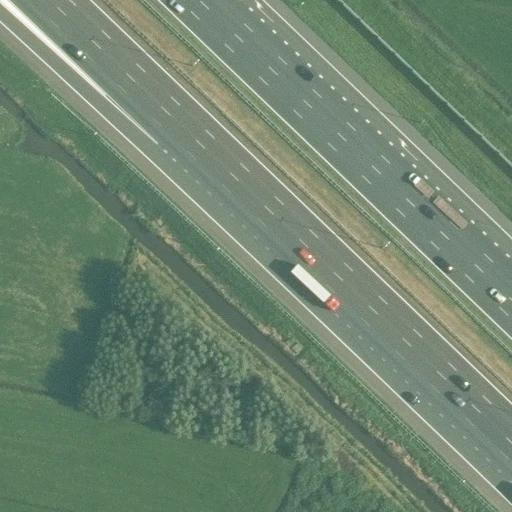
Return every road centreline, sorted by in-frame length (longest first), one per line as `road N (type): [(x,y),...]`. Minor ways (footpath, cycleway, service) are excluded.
road 1 (motorway): [(182,129),(511,445)]
road 2 (motorway): [(511,303),(196,0)]
road 3 (motorway): [(11,0),(182,129)]
road 4 (motorway): [(47,0),(182,129)]
